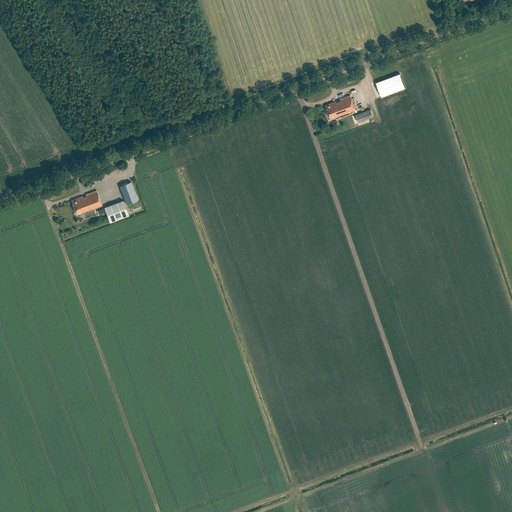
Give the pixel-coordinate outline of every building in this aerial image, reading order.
[(400,73),(375,82),(380,97),(405,88),(400,73)] [(350,95),(340,99),(340,100),(325,105),(331,119),(356,110),(350,95)] [(355,115),(359,123),(373,116),(370,109),(355,115)] [(119,186),(127,204),(138,200),(131,181),(119,186)] [(83,197),(72,201),(77,214),(102,205),(97,191),(87,194),(87,196),(83,198),(83,197)] [(109,221),(129,216),(124,200),(105,206),(109,221)]
